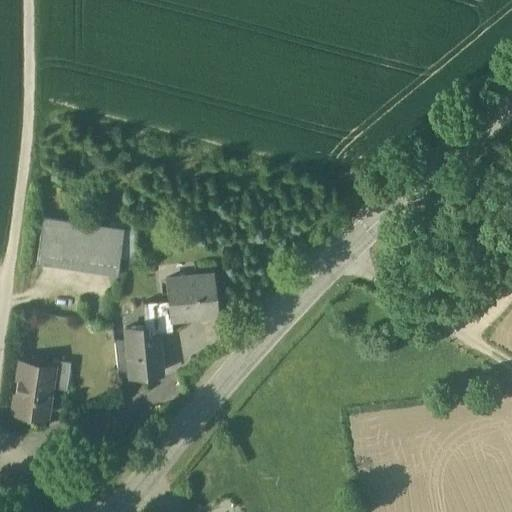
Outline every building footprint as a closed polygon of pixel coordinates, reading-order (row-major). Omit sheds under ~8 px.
[(38,214),(31,259),(111,271),(118,226),(38,214)] [(213,274),(165,279),(167,300),(169,319),(171,319),(217,314),(213,274)] [(167,300),(155,301),(158,333),(172,332),(171,319),(169,319),(167,300)] [(155,301),(143,302),(145,326),(146,334),(158,333),(155,301)] [(145,326),(125,327),(127,340),(130,375),(162,372),(158,333),(146,334),(145,326)] [(127,340),(114,341),(118,376),(130,375),(127,340)] [(70,362),(52,359),(51,368),(53,369),(50,386),(66,388),(70,362)] [(51,368),(19,364),(13,407),(46,412),(50,386),(53,369),(51,368)]
